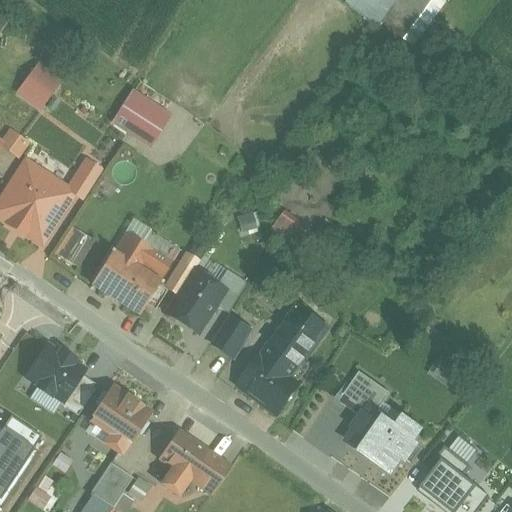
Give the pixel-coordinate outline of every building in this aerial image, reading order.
[(430,0),(348,0),(348,1),(401,41),(430,0)] [(0,33),(9,22),(0,15),(0,33)] [(59,84),(38,68),(28,81),(49,97),(59,84)] [(49,97),(28,81),(20,93),(41,109),(49,97)] [(166,114),(132,92),(113,123),(147,145),(166,114)] [(85,159),(67,187),(78,194),(74,199),(83,204),(104,171),(85,159)] [(23,160),(0,197),(0,222),(43,249),(74,199),(78,194),(67,187),(23,160)] [(252,215),(238,220),(243,234),(257,229),(252,215)] [(305,233),(282,217),(273,230),(296,246),(305,233)] [(342,231),(326,220),(316,235),(332,246),(342,231)] [(82,271),(98,241),(73,227),(57,257),(82,271)] [(143,245),(126,234),(114,254),(113,254),(94,286),(141,315),(161,284),(143,272),(146,268),(163,279),(180,252),(151,233),(143,245)] [(356,259),(338,286),(348,293),(366,266),(356,259)] [(194,272),(182,264),(167,289),(179,296),(194,272)] [(179,296),(167,314),(169,315),(169,319),(176,323),(180,323),(199,335),(217,307),(226,292),(218,286),(195,271),(179,296)] [(248,285),(228,271),(218,286),(226,292),(217,307),(229,315),(232,311),(248,285)] [(299,307),(262,358),(290,379),(327,328),(299,307)] [(251,323),(232,311),(229,315),(216,337),(233,348),(239,337),(241,338),(251,323)] [(353,333),(343,327),(337,336),(347,343),(353,333)] [(48,348),(27,378),(39,386),(37,389),(50,398),(52,395),(63,402),(64,403),(81,376),(84,372),(72,364),(74,361),(61,353),(59,356),(48,348)] [(262,358),(261,357),(240,387),(278,414),(298,385),(290,379),(262,358)] [(447,363),(438,376),(461,392),(470,379),(447,363)] [(360,374),(339,403),(364,420),(370,411),(377,415),(391,395),(360,374)] [(98,387),(81,376),(64,403),(63,402),(60,406),(78,417),(98,387)] [(151,414),(114,389),(93,419),(113,432),(104,445),(121,457),(151,414)] [(364,420),(347,443),(364,455),(366,452),(376,459),(374,461),(390,472),(401,457),(405,460),(415,445),(411,442),(419,430),(404,419),(395,432),(385,425),(386,422),(377,415),(370,411),(364,420)] [(10,417),(2,430),(33,450),(41,437),(10,417)] [(2,430),(0,432),(0,510),(1,511),(39,454),(33,450),(2,430)] [(221,462),(178,432),(160,460),(178,472),(173,480),(172,479),(167,487),(180,495),(190,480),(202,489),(221,462)] [(435,471),(419,493),(443,511),(479,511),(490,498),(464,478),(472,468),(445,448),(430,468),(435,471)] [(71,462),(61,455),(53,466),(63,474),(71,462)] [(221,462),(202,489),(213,496),(232,469),(221,462)] [(133,480),(111,465),(91,495),(94,497),(113,510),(133,480)] [(138,476),(124,497),(133,503),(148,482),(138,476)] [(49,499),(36,490),(28,501),(41,510),(49,499)] [(111,511),(113,510),(94,497),(84,511),(111,511)]
